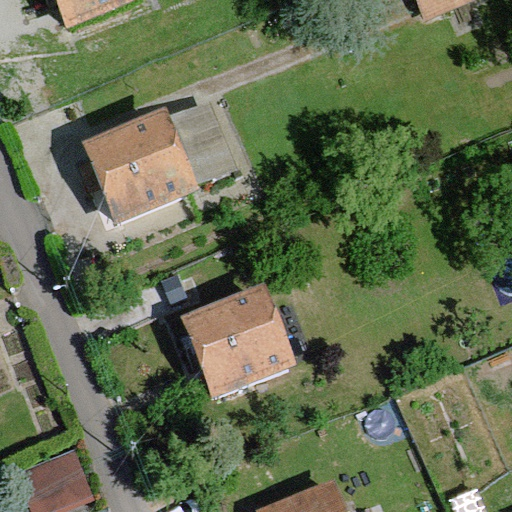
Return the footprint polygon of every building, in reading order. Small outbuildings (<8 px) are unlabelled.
[(61,0),(73,30),(144,2),(143,0),(61,0)] [(474,0),(422,0),(430,19),(474,0)] [(164,129),(92,159),(121,225),(192,195),(164,129)] [(194,306),(181,274),(120,300),(133,332),(194,306)] [(264,306),(193,333),(218,399),(290,372),(264,306)] [(52,511),(58,511),(101,499),(87,452),(38,467),(52,511)] [(341,511),(335,494),(288,511),(341,511)]
